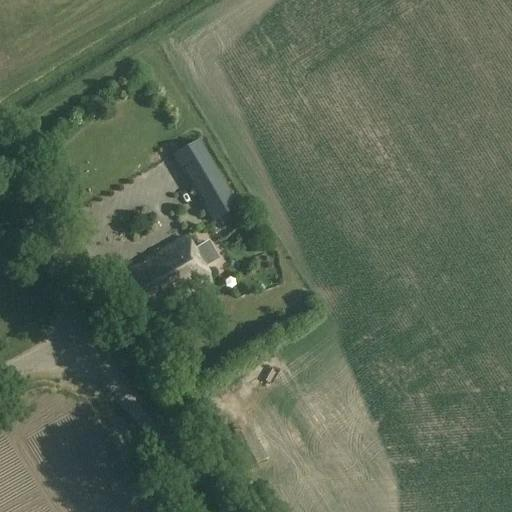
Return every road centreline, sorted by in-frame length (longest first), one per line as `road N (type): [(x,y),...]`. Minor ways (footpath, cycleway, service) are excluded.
road 1 (unclassified): [(199,511),(90,332)]
road 2 (unclassified): [(90,332),(0,166)]
